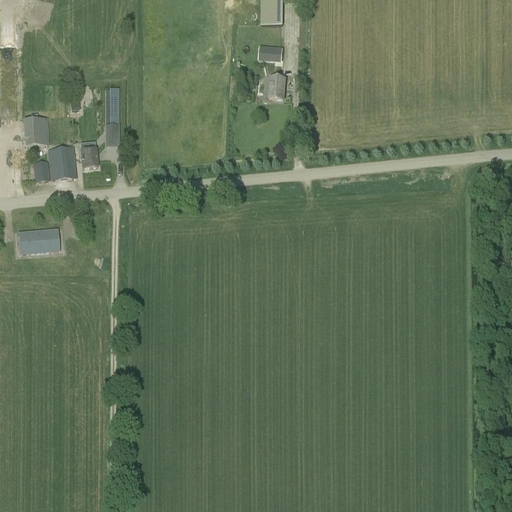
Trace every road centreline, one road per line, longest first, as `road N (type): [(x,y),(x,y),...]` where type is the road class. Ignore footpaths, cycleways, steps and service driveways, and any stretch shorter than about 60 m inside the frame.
road 1 (unclassified): [(511,154),(0,205)]
road 2 (track): [(114,193),(111,511)]
